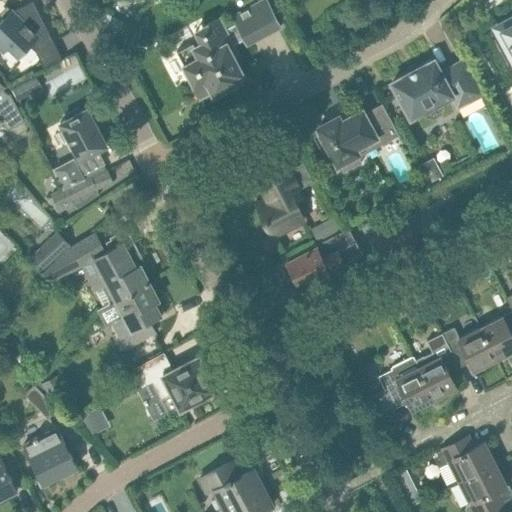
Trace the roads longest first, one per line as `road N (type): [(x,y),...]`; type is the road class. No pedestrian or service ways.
road 1 (residential): [(157,165),(400,33),(439,0)]
road 2 (residential): [(277,393),(157,165)]
road 3 (residential): [(73,511),(140,464),(277,393)]
road 4 (residential): [(157,165),(69,0)]
road 5 (residential): [(341,511),(277,393)]
